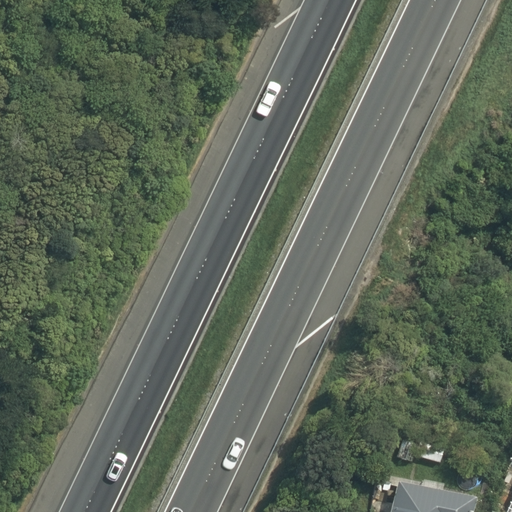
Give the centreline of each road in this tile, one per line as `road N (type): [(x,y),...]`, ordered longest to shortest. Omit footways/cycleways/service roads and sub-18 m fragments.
road 1 (motorway): [(435,0),(192,511)]
road 2 (motorway): [(85,511),(327,0)]
